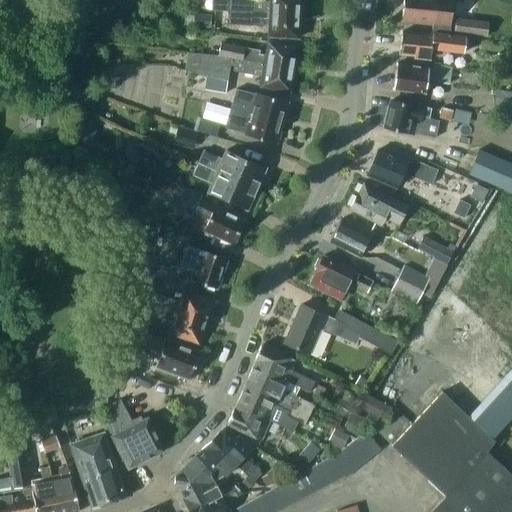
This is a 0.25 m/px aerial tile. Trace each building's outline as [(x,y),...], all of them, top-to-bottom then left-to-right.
[(247,0),(227,0),(227,11),(300,16),(300,0),(270,0),(270,5),(264,4),(264,1),(247,0)] [(453,0),(403,0),(402,19),(433,22),(432,32),(442,33),(442,35),(450,36),(453,0)] [(298,37),(300,16),(227,11),(227,24),(263,26),(263,22),(269,23),(268,36),(298,37)] [(211,28),(212,15),(194,14),(193,27),(211,28)] [(455,33),(487,37),(488,22),(457,18),(455,33)] [(442,33),(432,32),(431,34),(402,31),(399,54),(414,55),(414,57),(430,59),(431,49),(464,52),(465,38),(450,36),(442,35),(442,33)] [(219,56),(294,69),(297,47),(268,42),(266,55),(258,54),(259,51),(245,48),(245,46),(221,42),(219,56)] [(234,67),(233,71),(254,75),(256,67),(264,68),(261,86),(290,91),(294,69),(219,56),(188,53),(186,70),(196,74),(207,75),(205,90),(225,93),(231,66),(234,67)] [(0,75),(44,77),(44,57),(0,55),(0,75)] [(433,69),(402,65),(396,64),(393,89),(425,93),(427,78),(433,79),(433,80),(449,83),(451,67),(434,65),(433,69)] [(231,109),(282,123),(288,102),(257,93),(257,95),(236,89),(231,109)] [(495,98),(511,101),(511,93),(496,90),(495,98)] [(492,114),(511,117),(511,101),(495,98),(492,114)] [(415,133),(435,137),(439,121),(421,116),(423,106),(391,99),(384,128),(414,135),(415,133)] [(440,118),(451,121),(454,110),(442,108),(440,118)] [(277,143),(282,123),(231,109),(226,128),(246,133),(246,135),(277,143)] [(91,144),(101,121),(83,114),(73,136),(91,144)] [(220,125),(201,120),(197,131),(216,136),(220,125)] [(198,132),(179,127),(174,144),(193,149),(198,132)] [(442,142),(438,161),(465,168),(470,148),(442,142)] [(411,162),(378,149),(367,175),(397,188),(403,172),(432,184),(438,170),(412,159),(411,162)] [(266,167),(227,150),(223,158),(204,150),(197,165),(256,191),(266,167)] [(122,181),(143,189),(151,172),(129,163),(122,181)] [(247,211),(256,191),(197,165),(192,176),(211,184),(207,193),(247,211)] [(467,195),(479,201),(485,189),(472,183),(467,195)] [(384,217),(399,224),(407,206),(362,184),(350,209),(380,224),(384,217)] [(233,243),(244,220),(200,201),(202,195),(181,187),(173,206),(179,208),(194,214),(193,215),(206,221),(203,230),(233,243)] [(370,246),(376,234),(344,218),(331,242),(359,256),(365,244),(370,246)] [(424,235),(417,249),(446,264),(456,246),(449,243),(447,247),(424,235)] [(226,257),(187,245),(181,264),(196,269),(192,281),(216,289),(226,257)] [(114,266),(148,277),(154,258),(120,247),(114,266)] [(310,284),(340,299),(354,271),(323,256),(310,284)] [(488,319),(511,291),(511,273),(501,263),(467,300),(488,319)] [(397,278),(423,291),(430,277),(404,264),(397,278)] [(115,284),(130,288),(133,277),(118,273),(115,284)] [(353,286),(368,293),(373,281),(359,274),(353,286)] [(416,304),(423,291),(397,278),(391,291),(416,304)] [(151,303),(205,322),(213,301),(184,292),(181,302),(143,289),(140,298),(151,302),(151,303)] [(118,309),(122,294),(110,290),(106,305),(118,309)] [(198,342),(205,322),(151,303),(148,312),(174,322),(170,333),(198,342)] [(300,304),(284,343),(309,353),(320,328),(356,343),(359,336),(390,353),(398,341),(340,310),(335,319),(327,316),(327,315),(300,304)] [(123,334),(128,322),(110,315),(105,327),(123,334)] [(166,340),(147,333),(140,351),(159,358),(156,366),(189,379),(196,351),(166,340)] [(253,366),(286,381),(286,380),(309,391),(314,380),(292,369),(296,360),(263,345),(253,366)] [(107,398),(112,396),(127,377),(133,358),(114,352),(106,372),(107,398)] [(282,390),(286,381),(253,366),(243,386),(309,415),(314,404),(282,390)] [(366,378),(359,374),(354,382),(361,387),(366,378)] [(322,398),(326,389),(318,385),(314,394),(322,398)] [(235,405),(269,420),(279,425),(284,412),(288,413),(286,415),(305,424),(309,415),(243,386),(235,405)] [(365,391),(357,405),(368,411),(365,417),(377,423),(387,415),(392,405),(365,391)] [(511,511),(511,474),(486,451),(494,439),(474,420),(442,391),(391,446),(445,495),(429,511),(511,511)] [(121,400),(108,406),(110,417),(100,420),(107,438),(112,436),(129,468),(164,450),(148,418),(143,420),(141,416),(132,421),(121,400)] [(262,439),(269,420),(235,405),(226,423),(262,439)] [(343,428),(357,435),(364,421),(350,414),(343,428)] [(54,434),(53,427),(52,424),(40,427),(42,436),(54,434)] [(252,448),(239,435),(236,438),(225,426),(214,437),(211,439),(226,454),(237,465),(248,476),(254,482),(262,474),(244,456),(252,448)] [(334,427),(328,438),(331,440),(342,445),(348,434),(334,427)] [(358,436),(373,455),(381,449),(366,430),(358,436)] [(126,497),(104,433),(71,444),(92,509),(126,497)] [(45,452),(61,447),(56,436),(41,442),(45,452)] [(364,462),(373,455),(358,436),(349,443),(364,462)] [(226,454),(211,439),(198,453),(196,455),(213,472),(217,468),(225,476),(226,476),(237,465),(226,454)] [(340,451),(343,446),(342,445),(331,440),(329,445),(340,451)] [(309,463),(321,449),(311,441),(299,455),(309,463)] [(355,470),(364,462),(349,443),(340,451),(355,470)] [(36,511),(34,497),(26,449),(8,453),(14,492),(0,493),(0,511),(36,511)] [(345,477),(355,470),(340,451),(330,459),(343,475),(345,477)] [(215,481),(225,476),(217,468),(213,472),(196,455),(175,476),(174,480),(180,491),(198,480),(203,488),(215,482),(215,481)] [(323,462),(333,480),(343,475),(330,459),(330,458),(323,462)] [(323,486),(333,480),(323,462),(313,467),(323,486)] [(43,482),(37,483),(36,478),(31,479),(34,497),(36,511),(58,511),(53,484),(54,484),(52,477),(50,466),(40,468),(43,482)] [(73,480),(69,469),(68,467),(59,470),(60,474),(52,477),(54,484),(53,484),(58,511),(78,511),(80,511),(73,480)] [(312,491),(323,486),(313,467),(303,473),(312,491)] [(274,472),(262,478),(267,487),(279,481),(274,472)] [(302,497),(312,491),(303,473),(292,479),(302,497)] [(254,482),(248,476),(243,482),(249,488),(254,482)] [(292,502),(302,497),(292,479),(282,484),(292,502)] [(217,500),(234,492),(237,497),(244,494),(235,485),(232,487),(231,486),(220,491),(215,482),(203,488),(198,480),(180,491),(189,509),(206,500),(209,498),(214,498),(217,500)] [(281,508),(292,502),(282,484),(272,490),(281,508)] [(270,511),(273,511),(281,508),(272,490),(262,495),(270,511)] [(229,511),(230,511),(226,503),(237,497),(234,492),(217,500),(214,498),(209,498),(206,500),(189,509),(190,511),(229,511)] [(257,511),(270,511),(262,495),(251,501),(257,511)] [(243,511),(257,511),(251,501),(241,507),(243,511)]
